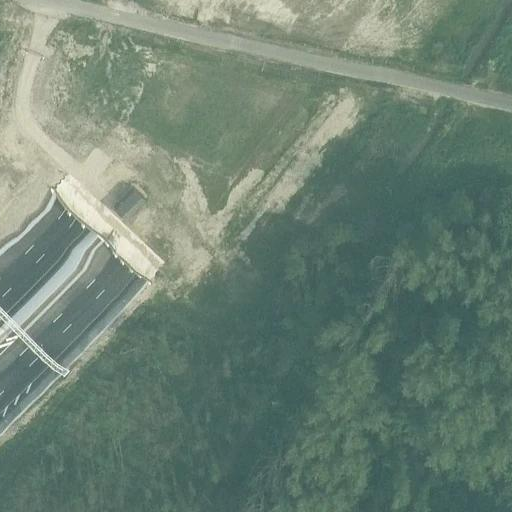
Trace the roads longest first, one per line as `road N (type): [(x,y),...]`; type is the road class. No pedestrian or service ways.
road 1 (motorway): [(0,384),(128,257),(345,0)]
road 2 (motorway): [(276,0),(0,280)]
road 3 (track): [(47,0),(19,106),(34,136),(86,176)]
